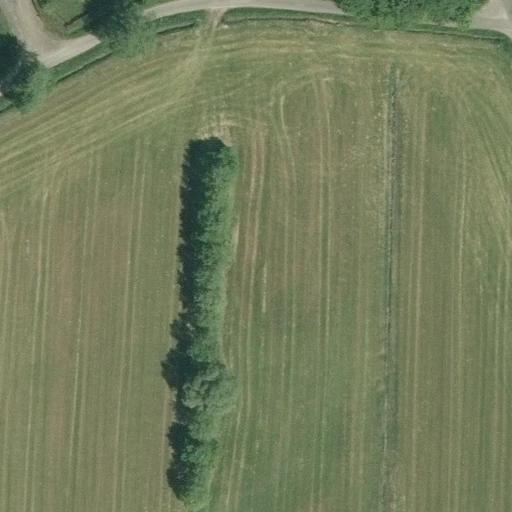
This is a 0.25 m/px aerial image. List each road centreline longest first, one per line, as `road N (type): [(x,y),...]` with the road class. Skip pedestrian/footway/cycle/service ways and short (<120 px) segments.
road 1 (unclassified): [(0,88),(128,20),(252,0)]
road 2 (unclassified): [(267,0),(511,27)]
